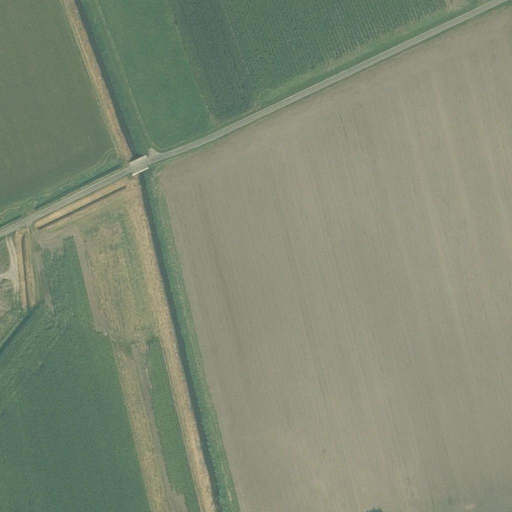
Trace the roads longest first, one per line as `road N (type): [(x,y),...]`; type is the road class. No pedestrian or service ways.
road 1 (track): [(502,0),(129,170)]
road 2 (track): [(151,161),(90,0)]
road 3 (track): [(0,233),(129,170)]
